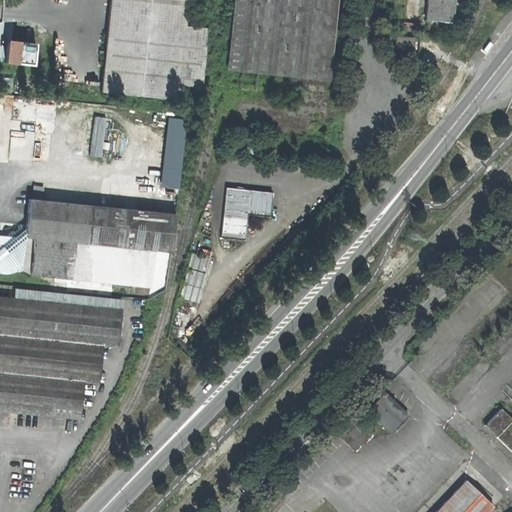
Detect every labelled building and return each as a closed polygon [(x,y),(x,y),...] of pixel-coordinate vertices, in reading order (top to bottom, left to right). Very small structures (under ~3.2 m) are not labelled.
[(185,0),(109,0),(104,53),(100,91),(176,99),(178,84),(201,85),(204,28),(184,26),(185,0)] [(235,0),(229,62),(327,73),(334,0),(235,0)] [(448,0),(423,0),(421,19),(446,22),(448,0)] [(411,37),(394,35),(393,47),(410,49),(411,37)] [(10,37),(7,62),(37,65),(39,40),(10,37)] [(485,49),(486,51),(492,42),(489,39),(484,46),(483,48),(485,49)] [(30,64),(0,62),(0,78),(28,81),(30,64)] [(101,116),(91,115),(86,152),(96,153),(101,116)] [(268,189),(222,185),(216,235),(241,237),(244,212),(266,213),(267,200),(268,189)] [(172,209),(24,196),(22,223),(9,235),(0,242),(0,272),(5,271),(10,267),(18,267),(21,235),(31,236),(29,274),(89,279),(89,285),(99,286),(101,280),(148,283),(152,247),(168,247),(172,209)] [(206,256),(188,252),(179,281),(198,286),(206,256)] [(118,307),(0,296),(0,408),(76,415),(79,380),(96,381),(99,344),(115,345),(118,307)] [(382,394),(365,412),(388,433),(404,415),(391,403),(382,394)] [(511,416),(510,419),(498,408),(482,426),(511,453),(511,416)] [(463,480),(433,511),(485,511),(491,507),(463,480)]
